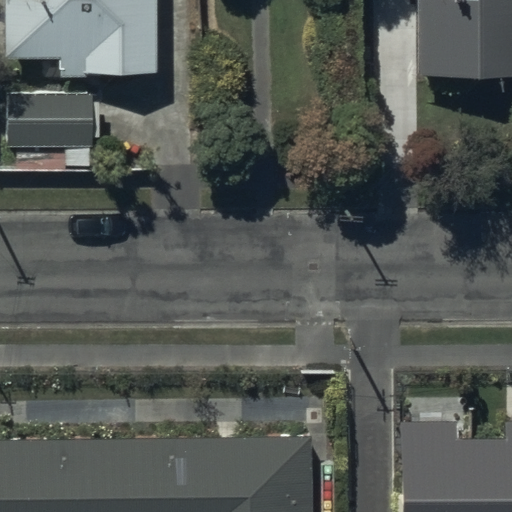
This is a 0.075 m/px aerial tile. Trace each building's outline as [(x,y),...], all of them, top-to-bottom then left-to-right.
[(3,0),(4,51),(60,50),(61,70),(99,70),(99,66),(156,65),(155,0),(3,0)] [(511,0),(414,0),(414,68),(511,68),(511,0)] [(88,141),(89,91),(7,90),(7,140),(88,141)] [(454,416),(398,416),(398,511),(511,511),(511,414),(505,415),(505,435),(455,435),(454,416)] [(310,511),(309,433),(0,437),(0,511),(310,511)]
